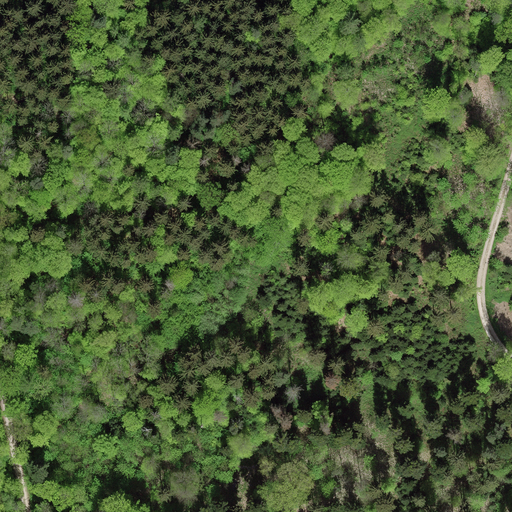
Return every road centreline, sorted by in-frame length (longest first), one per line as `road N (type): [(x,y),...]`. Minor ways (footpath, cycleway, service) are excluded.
road 1 (track): [(511,169),(481,295),(511,368)]
road 2 (track): [(0,387),(26,511)]
